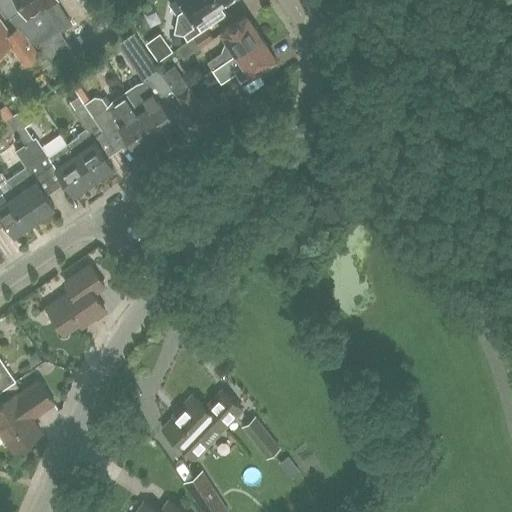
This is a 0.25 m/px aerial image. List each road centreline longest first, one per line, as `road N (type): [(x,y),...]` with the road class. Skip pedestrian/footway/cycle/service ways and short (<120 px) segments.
road 1 (unclassified): [(40,511),(130,324),(305,134),(320,90)]
road 2 (unclassified): [(511,268),(468,237),(359,100),(320,90)]
road 3 (residential): [(0,285),(133,194)]
